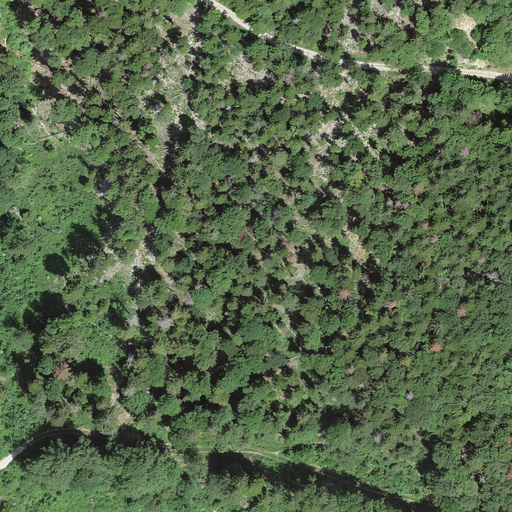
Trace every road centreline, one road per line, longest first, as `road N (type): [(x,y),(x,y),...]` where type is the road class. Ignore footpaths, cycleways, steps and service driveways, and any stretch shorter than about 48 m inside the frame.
road 1 (track): [(0,471),(33,440),(73,432),(181,452),(251,452),(468,511)]
road 2 (track): [(194,0),(258,35),(364,70),(511,83)]
